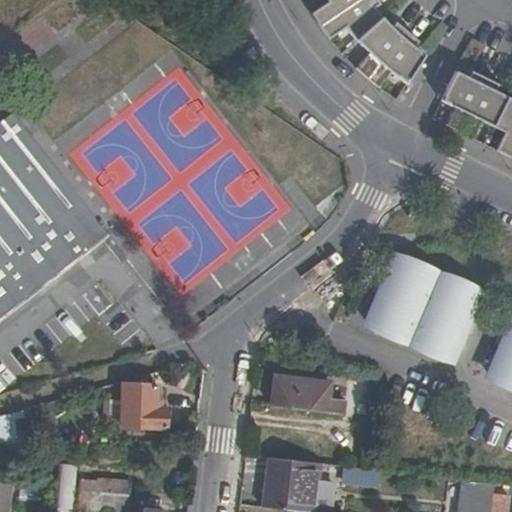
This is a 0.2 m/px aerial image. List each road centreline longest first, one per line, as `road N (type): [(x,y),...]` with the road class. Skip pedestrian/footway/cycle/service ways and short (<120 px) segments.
road 1 (residential): [(390,144),(341,230),(234,317),(222,340),(205,511)]
road 2 (unclassified): [(390,144),(305,75),(256,0)]
road 3 (residential): [(390,144),(464,0)]
road 4 (unclassified): [(390,144),(511,202)]
